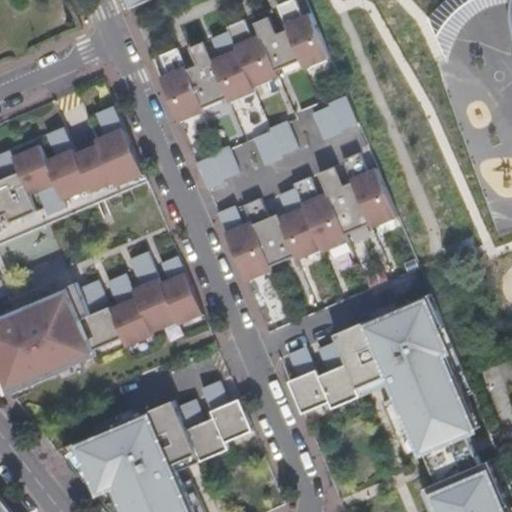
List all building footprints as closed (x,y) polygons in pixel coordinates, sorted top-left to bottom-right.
[(159,76),(179,121),(205,110),(204,107),(228,96),(229,101),(256,90),(254,86),(279,76),(277,70),(301,59),(304,67),(330,57),(311,11),(303,15),(296,0),(287,0),(277,4),(287,28),(277,33),(270,15),(255,22),(260,33),(253,37),(245,18),(227,26),(229,30),(212,36),(220,55),(213,59),(205,40),(190,46),(197,64),(187,68),(178,47),(160,54),(168,73),(159,76)] [(511,0),(445,0),(446,0),(439,6),(428,18),(446,60),(453,42),(459,29),(465,21),(472,15),(482,8),(496,3),(509,1),(511,1),(511,0)] [(358,122),(347,94),(329,102),(331,104),(320,109),(314,111),(313,111),(325,139),(326,138),(343,131),(342,128),(358,122)] [(0,232),(1,232),(0,229),(0,217),(8,214),(11,224),(38,212),(31,196),(40,193),(50,216),(69,208),(66,200),(92,189),(94,193),(117,183),(118,187),(145,175),(115,106),(89,117),(100,144),(77,153),(66,127),(48,135),(58,159),(49,163),(42,145),(15,157),(12,150),(0,154),(0,170),(4,179),(0,180),(0,232)] [(186,135),(204,127),(198,114),(180,122),(186,135)] [(254,137),(265,164),(267,164),(284,156),(283,153),(299,147),(289,122),(287,120),(271,126),(270,127),(271,130),(254,137)] [(212,155),(196,162),(208,189),(210,189),(225,181),(224,179),(225,179),(226,178),(240,172),(228,145),(221,148),(213,151),(211,152),(212,155)] [(353,181),(371,222),(370,223),(372,226),(398,215),(378,167),(369,171),(360,151),(343,158),(344,161),(353,181)] [(328,192),(328,191),(346,233),(347,233),(370,223),(371,222),(353,181),(345,184),(337,165),(319,172),(328,192)] [(296,187),(323,248),(322,248),(323,251),(349,240),(347,233),(346,233),(328,191),(328,192),(319,195),(311,175),(294,183),(296,187)] [(280,216),(279,216),(296,255),(295,255),(297,259),(322,248),(323,248),(296,187),(280,194),(288,213),(280,216)] [(244,204),(251,221),(271,266),(271,265),(295,255),(296,255),(279,216),(280,216),(278,212),(269,216),(263,201),(261,197),(244,204)] [(236,204),(218,212),(247,281),(273,269),(271,265),(271,266),(251,221),(244,224),(237,207),(236,204)] [(4,369),(15,394),(99,358),(96,350),(126,338),(130,346),(156,334),(155,332),(181,321),(182,324),(204,314),(180,256),(164,262),(171,279),(163,283),(150,252),(132,259),(143,286),(136,289),(129,273),(110,281),(120,305),(113,308),(101,280),(82,288),(79,282),(0,315),(0,364),(1,366),(3,369),(4,369)] [(4,280),(0,281),(0,298),(9,295),(4,280)] [(507,511),(506,507),(511,504),(511,502),(493,459),(482,464),(469,433),(482,427),(468,396),(474,393),(432,294),(336,335),(339,341),(321,349),(330,372),(321,376),(309,346),(291,354),(301,377),(291,381),(305,413),(331,402),(334,409),(389,385),(394,397),(384,401),(408,458),(426,451),(439,482),(432,486),(443,511),(440,511),(507,511)] [(97,436),(65,449),(112,511),(206,511),(194,481),(186,484),(181,473),(232,452),(229,444),(255,433),(241,401),(231,405),(222,382),(203,390),(216,419),(207,423),(198,401),(180,408),(177,401),(140,417),(139,415),(96,433),(97,436)] [(440,511),(443,511),(432,486),(424,489),(434,511),(440,511)] [(14,511),(0,493),(0,511),(14,511)]
